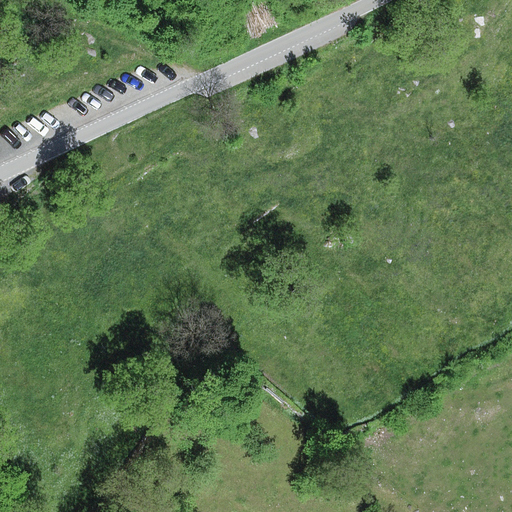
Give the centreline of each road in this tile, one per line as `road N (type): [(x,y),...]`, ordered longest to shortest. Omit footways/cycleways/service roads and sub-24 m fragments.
road 1 (unclassified): [(375,0),(0,174)]
road 2 (track): [(213,78),(48,0)]
